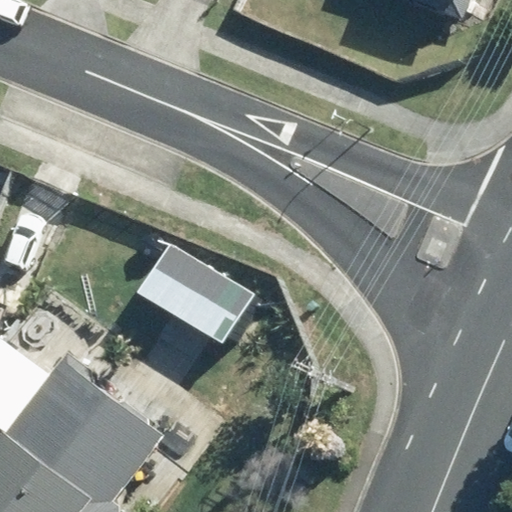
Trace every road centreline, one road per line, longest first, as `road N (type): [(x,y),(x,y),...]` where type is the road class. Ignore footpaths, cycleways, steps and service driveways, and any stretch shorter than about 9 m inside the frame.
road 1 (residential): [(0,42),(511,269)]
road 2 (tertiary): [(511,322),(436,511)]
